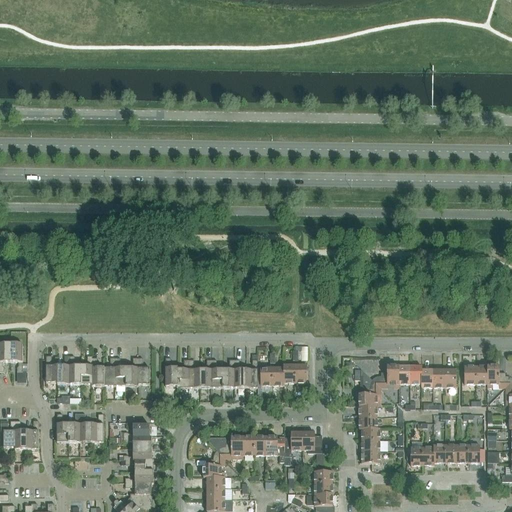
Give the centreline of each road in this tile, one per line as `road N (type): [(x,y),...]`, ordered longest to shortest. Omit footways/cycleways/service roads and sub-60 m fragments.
road 1 (tertiary): [(511,121),(0,113)]
road 2 (trunk): [(511,152),(0,144)]
road 3 (trunk): [(0,174),(511,182)]
road 4 (residential): [(60,511),(33,386),(32,337),(311,341)]
road 5 (residential): [(320,415),(192,421),(175,448),(175,511)]
road 6 (residential): [(511,344),(320,344)]
road 7 (residential): [(486,507),(475,479),(347,479)]
